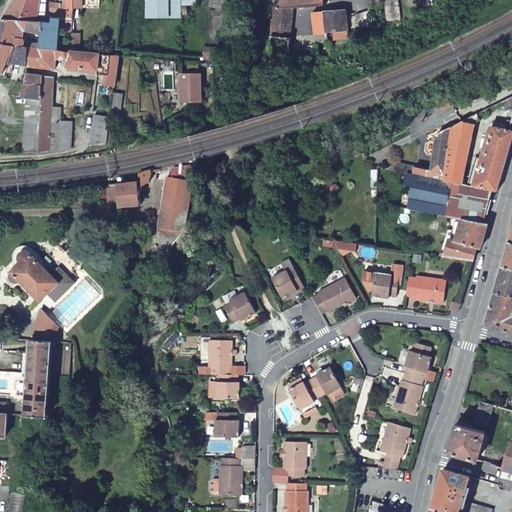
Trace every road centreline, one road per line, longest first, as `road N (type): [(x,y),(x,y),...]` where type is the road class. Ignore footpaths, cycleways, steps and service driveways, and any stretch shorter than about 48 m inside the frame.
road 1 (residential): [(471,328),(370,314),(270,371),(262,511)]
road 2 (secondary): [(510,191),(471,328)]
road 3 (secondary): [(471,328),(434,455)]
